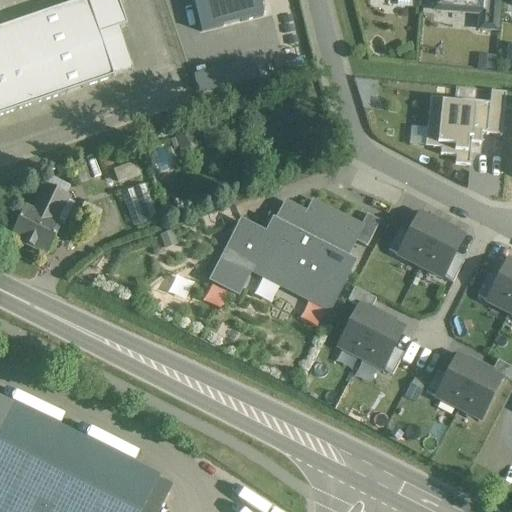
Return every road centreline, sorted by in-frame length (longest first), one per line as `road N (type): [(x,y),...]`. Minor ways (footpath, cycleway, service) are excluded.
road 1 (residential): [(320,0),(351,124),(372,161),(511,226)]
road 2 (primary): [(0,291),(230,404)]
road 3 (primary): [(230,404),(376,480)]
road 4 (unclassified): [(230,404),(283,470),(300,511)]
